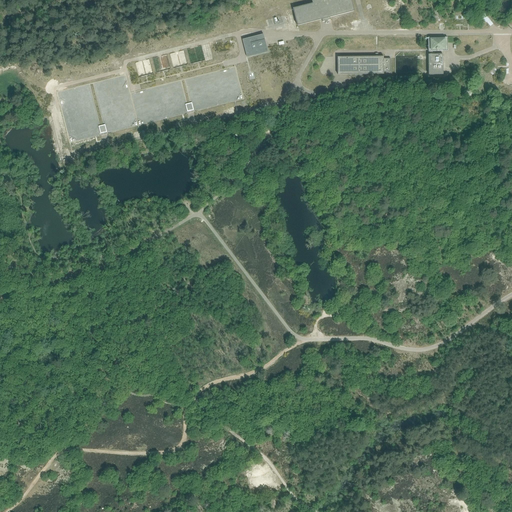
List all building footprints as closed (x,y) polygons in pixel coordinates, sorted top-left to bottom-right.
[(311,0),(313,3),(293,8),(297,26),(322,19),(323,22),(330,20),(330,17),(354,11),(351,0),(311,0)] [(342,24),(344,30),(353,28),(353,27),(354,27),(353,22),(342,24)] [(246,51),(246,52),(247,57),(268,52),(263,34),(242,39),(244,45),(245,45),(246,51)] [(448,51),(447,37),(428,38),(428,51),(429,51),(429,55),(428,55),(429,75),(443,75),(443,54),(433,55),(433,51),(448,51)] [(338,75),(350,75),(350,76),(352,76),(352,75),(355,75),(355,76),(357,76),(357,75),(360,74),(360,76),(362,76),(362,74),(365,74),(365,76),(367,76),(367,74),(384,74),(384,72),(390,71),(390,58),(384,58),(383,56),(378,57),(378,54),(375,54),(376,57),(369,57),(369,55),(367,55),(367,57),(364,57),(364,55),(362,55),(362,57),(359,57),(359,55),(357,55),(357,57),(354,57),(354,55),(352,55),(352,57),(338,57),(338,75)] [(194,109),(192,103),(185,104),(187,111),(194,109)] [(107,132),(105,124),(99,126),(100,133),(107,132)]
